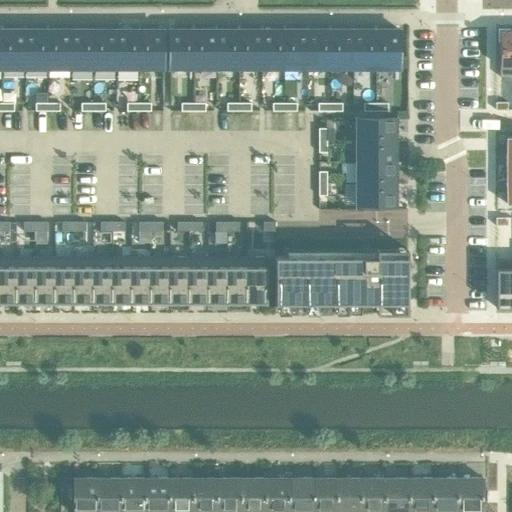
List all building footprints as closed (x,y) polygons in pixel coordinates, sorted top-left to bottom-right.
[(24,29),(1,29),(1,68),(24,68),(24,29)] [(47,29),(24,29),(24,68),(47,68),(47,29)] [(70,29),(47,29),(47,68),(70,68),(70,29)] [(92,68),(92,29),(70,29),(70,68),(92,68)] [(115,68),(115,29),(92,29),(92,68),(115,68)] [(138,68),(138,29),(115,29),(115,68),(138,68)] [(162,68),(162,29),(138,29),(138,68),(162,68)] [(192,29),(169,29),(169,68),(192,68),(192,29)] [(215,68),(215,29),(192,29),(192,68),(215,68)] [(238,68),(238,29),(215,29),(215,68),(238,68)] [(261,68),(261,29),(238,29),(238,68),(261,68)] [(284,68),(284,29),(261,29),(261,68),(284,68)] [(306,29),(284,29),(284,68),(306,68),(306,29)] [(329,68),(329,29),(306,29),(306,68),(329,68)] [(352,68),(352,29),(329,29),(329,68),(352,68)] [(375,68),(375,29),(352,29),(352,68),(375,68)] [(399,68),(398,29),(375,29),(375,68),(399,68)] [(511,29),(499,30),(499,76),(511,76),(511,29)] [(507,102),(495,102),(495,110),(507,110),(507,102)] [(13,103),(1,103),(1,111),(13,111),(13,103)] [(47,103),(35,103),(35,111),(47,111),(47,103)] [(59,103),(47,103),(47,111),(59,111),(59,103)] [(92,103),(80,103),(80,111),(92,111),(92,103)] [(104,103),(92,103),(92,111),(104,111),(104,103)] [(138,103),(126,103),(126,111),(138,111),(138,103)] [(150,103),(138,103),(138,111),(150,111),(150,103)] [(192,103),(180,103),(180,111),(192,111),(192,103)] [(205,103),(192,103),(192,111),(205,111),(205,103)] [(238,103),(226,103),(226,111),(238,111),(238,103)] [(250,103),(238,103),(238,111),(250,111),(250,103)] [(284,103),(272,103),(272,111),(284,111),(284,103)] [(296,103),(284,103),(284,111),(296,111),(296,103)] [(329,103),(317,103),(317,111),(329,111),(329,103)] [(341,103),(329,103),(329,111),(341,111),(341,103)] [(375,103),(363,103),(363,111),(375,111),(375,103)] [(387,103),(375,103),(375,111),(387,111),(387,103)] [(395,118),(356,118),(356,141),(395,141),(395,118)] [(395,141),(356,141),(356,162),(395,162),(395,141)] [(395,162),(356,162),(356,184),(394,184),(395,162)] [(326,171),(318,171),(318,183),(326,183),(326,171)] [(326,183),(318,183),(318,195),(326,195),(326,183)] [(356,184),(356,206),(394,206),(394,184),(356,184)] [(507,217),(495,217),(495,225),(507,225),(507,217)] [(0,230),(8,231),(8,221),(0,221),(0,230)] [(34,221),(23,221),(23,231),(35,231),(34,221)] [(47,231),(47,221),(34,221),(35,231),(47,231)] [(73,221),(61,221),(61,231),(73,231),(73,221)] [(85,231),(85,221),(73,221),(73,231),(85,231)] [(111,221),(99,221),(99,231),(111,231),(111,221)] [(123,221),(111,221),(111,231),(123,231),(123,221)] [(150,221),(138,221),(138,231),(150,231),(150,221)] [(162,221),(150,221),(150,231),(162,231),(162,221)] [(188,221),(176,221),(176,231),(188,231),(188,221)] [(200,231),(200,221),(188,221),(188,231),(200,231)] [(227,221),(215,221),(214,231),(227,231),(227,221)] [(239,231),(239,221),(227,221),(227,231),(239,231)] [(274,221),(262,221),(262,231),(274,231),(274,221)] [(363,256),(274,256),(274,303),(277,303),(289,303),(291,303),(303,303),(306,303),(318,303),(319,303),(331,303),(332,303),(335,303),(347,303),(348,303),(360,303),(363,303),(364,303),(375,303),(375,313),(406,313),(406,307),(406,249),(375,249),(375,257),(363,257),(363,256)] [(15,256),(0,256),(0,302),(15,303),(15,256)] [(35,256),(15,256),(15,303),(35,303),(35,256)] [(54,256),(35,256),(35,303),(54,303),(54,256)] [(73,256),(54,256),(54,303),(73,303),(73,256)] [(92,256),(73,256),(73,303),(92,303),(92,256)] [(111,256),(92,256),(92,303),(111,303),(111,256)] [(131,256),(111,256),(111,303),(131,303),(131,256)] [(150,257),(131,256),(131,303),(150,303),(150,257)] [(169,257),(150,257),(150,303),(169,303),(169,257)] [(188,257),(169,257),(169,303),(188,303),(188,257)] [(207,257),(188,257),(188,303),(207,303),(207,257)] [(227,257),(207,257),(207,303),(227,303),(227,257)] [(246,257),(227,257),(227,303),(246,303),(246,257)] [(266,257),(246,257),(246,303),(266,303),(266,257)] [(511,258),(495,259),(495,307),(511,307),(511,258)] [(96,511),(97,477),(72,477),(72,511),(96,511)] [(120,511),(121,477),(97,477),(96,511),(120,511)] [(144,511),(145,477),(121,477),(120,511),(144,511)] [(168,511),(169,477),(145,477),(144,511),(168,511)] [(192,511),(193,477),(169,477),(168,511),(192,511)] [(216,511),(217,477),(193,477),(192,511),(216,511)] [(240,511),(241,477),(217,477),(216,511),(240,511)] [(264,511),(265,477),(241,477),(240,511),(264,511)] [(288,511),(289,477),(265,477),(264,511),(288,511)] [(312,511),(313,477),(289,477),(288,511),(312,511)] [(336,511),(337,477),(313,477),(312,511),(336,511)] [(360,511),(361,477),(337,477),(336,511),(360,511)] [(384,511),(385,477),(361,477),(360,511),(384,511)] [(408,511),(409,477),(385,477),(384,511),(408,511)] [(432,511),(433,477),(409,477),(408,511),(432,511)] [(456,511),(457,477),(433,477),(432,511),(456,511)] [(481,511),(482,477),(457,477),(456,511),(481,511)]
